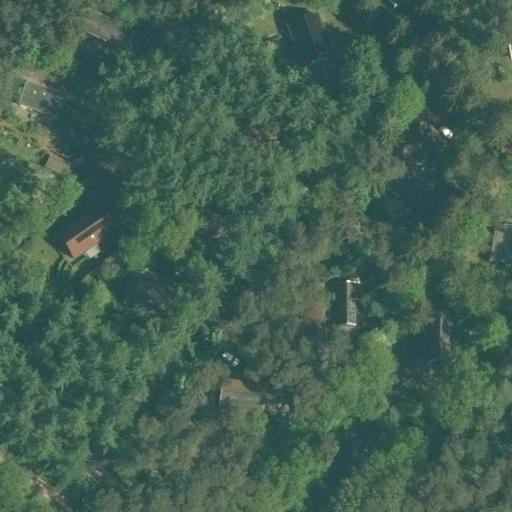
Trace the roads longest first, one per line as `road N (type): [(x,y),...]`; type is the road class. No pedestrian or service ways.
road 1 (track): [(462,0),(53,510)]
road 2 (track): [(375,511),(511,344)]
road 3 (track): [(243,0),(189,55),(160,123),(129,162)]
road 4 (track): [(157,384),(83,325),(60,281)]
